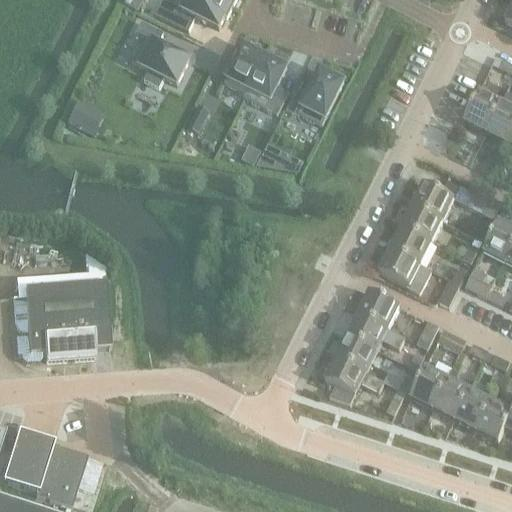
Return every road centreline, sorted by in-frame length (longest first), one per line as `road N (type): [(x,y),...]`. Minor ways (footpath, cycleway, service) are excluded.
road 1 (residential): [(261,422),(407,141)]
road 2 (unclassified): [(0,392),(188,380),(261,422)]
road 3 (residential): [(261,422),(511,508)]
road 4 (residential): [(407,141),(459,26)]
